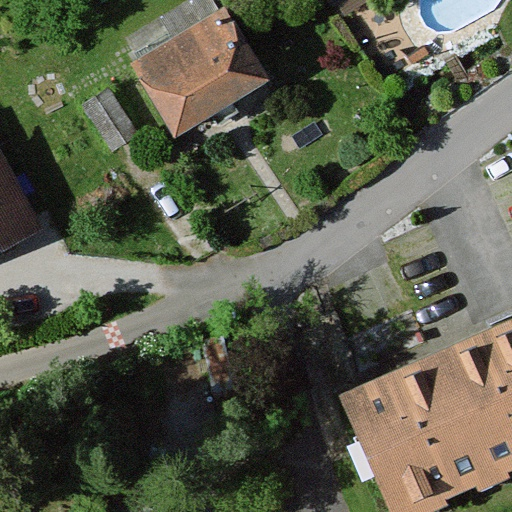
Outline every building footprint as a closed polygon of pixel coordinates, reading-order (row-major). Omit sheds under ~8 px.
[(340,0),(348,12),(365,0),(340,0)] [(226,11),(134,65),(175,134),(267,79),(226,11)] [(138,134),(109,89),(84,105),(113,149),(138,134)] [(0,153),(0,253),(41,232),(0,153)] [(511,328),(346,397),(395,511),(398,511),(511,463),(511,328)]
